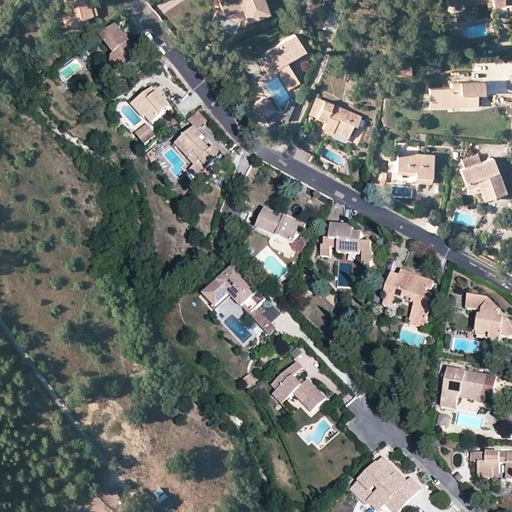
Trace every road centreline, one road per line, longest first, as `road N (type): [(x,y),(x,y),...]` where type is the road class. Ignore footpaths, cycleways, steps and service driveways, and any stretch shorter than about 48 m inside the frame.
road 1 (residential): [(511,284),(253,144),(127,0)]
road 2 (track): [(146,511),(0,321)]
road 3 (residential): [(477,511),(400,437),(363,419)]
road 4 (unknown): [(273,157),(330,37)]
